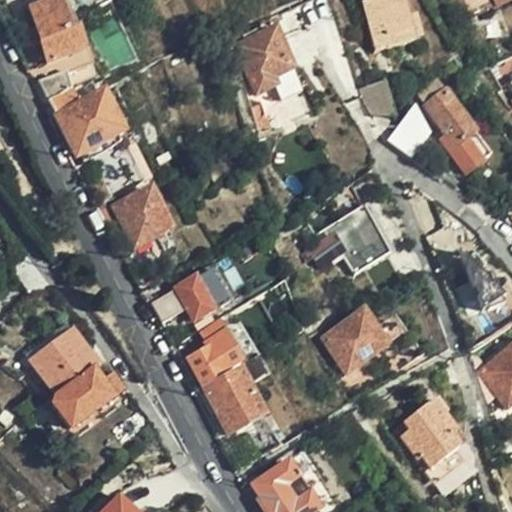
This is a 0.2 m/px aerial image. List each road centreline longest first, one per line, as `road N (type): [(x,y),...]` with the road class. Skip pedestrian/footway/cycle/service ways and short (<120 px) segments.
road 1 (tertiary): [(0,59),(235,511)]
road 2 (residential): [(458,347),(393,190),(396,172),(413,172),(511,256)]
